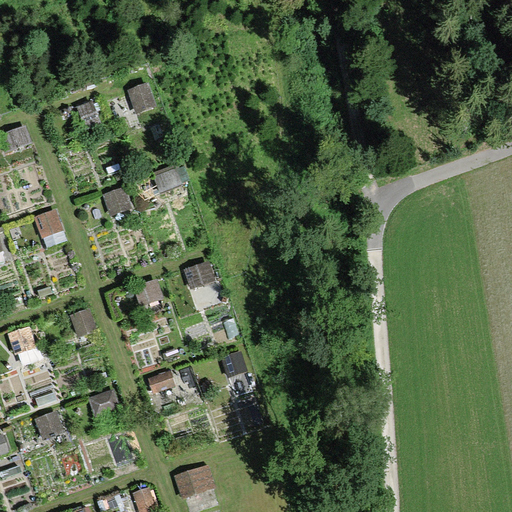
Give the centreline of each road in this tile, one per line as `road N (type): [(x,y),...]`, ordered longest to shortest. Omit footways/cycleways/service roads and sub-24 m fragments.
road 1 (track): [(389,511),(377,250),(331,0)]
road 2 (track): [(174,511),(35,119)]
road 3 (track): [(511,149),(369,204)]
